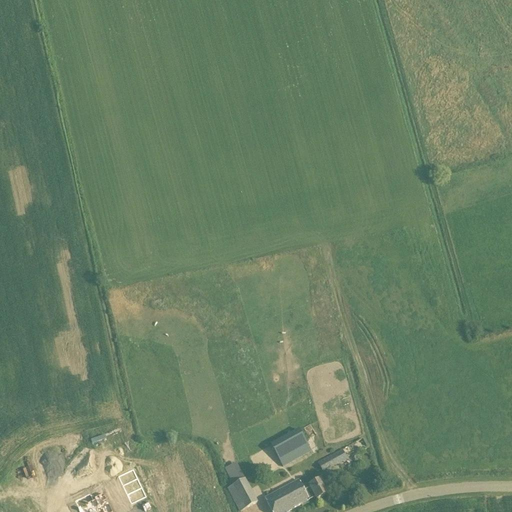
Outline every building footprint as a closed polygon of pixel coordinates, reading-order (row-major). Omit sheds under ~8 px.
[(299,430),(271,446),(283,467),(311,452),(299,430)] [(0,483),(64,466),(56,437),(40,441),(38,433),(0,443),(0,483)] [(323,473),(347,460),(341,450),(318,463),(323,473)] [(236,463),(224,469),(233,485),(239,482),(244,480),(236,463)] [(133,470),(118,477),(131,505),(146,498),(133,470)] [(227,488),(239,511),(241,511),(257,504),(245,479),(244,480),(239,482),(227,488)] [(309,500),(315,497),(317,500),(328,494),(321,480),(310,487),(311,489),(304,492),(298,481),(264,498),(271,511),(287,511),(294,508),(309,500)] [(9,500),(12,511),(41,511),(35,492),(9,500)] [(95,502),(78,510),(78,511),(112,511),(104,496),(94,500),(95,502)]
